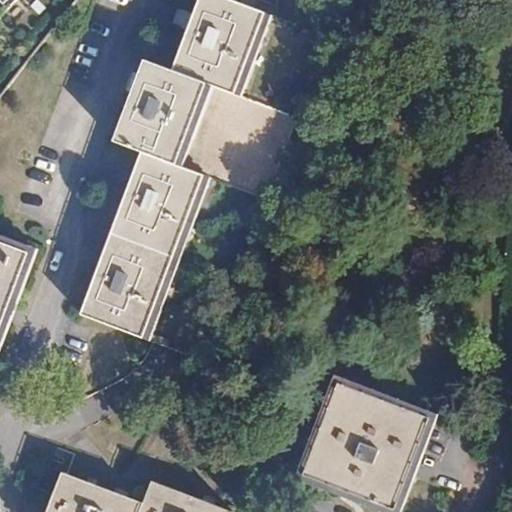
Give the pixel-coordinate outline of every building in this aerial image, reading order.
[(0,0),(0,15),(3,18),(19,0),(0,0)] [(38,0),(36,2),(45,10),(55,0),(38,0)] [(176,72),(212,86),(239,96),(271,13),(235,0),(203,0),(196,19),(176,72)] [(144,152),(181,167),(212,86),(176,72),(147,61),(142,73),(116,142),(144,152)] [(112,236),(176,260),(207,177),(181,167),(144,152),(133,181),(112,236)] [(176,260),(112,236),(102,261),(81,315),(145,339),(176,260)] [(38,255),(0,240),(0,347),(2,348),(15,312),(38,255)] [(440,424),(347,389),(312,480),(395,511),(405,511),(426,459),(440,424)] [(148,511),(149,509),(112,495),(66,479),(53,511),(148,511)] [(149,509),(148,511),(222,511),(195,502),(157,489),(149,509)]
